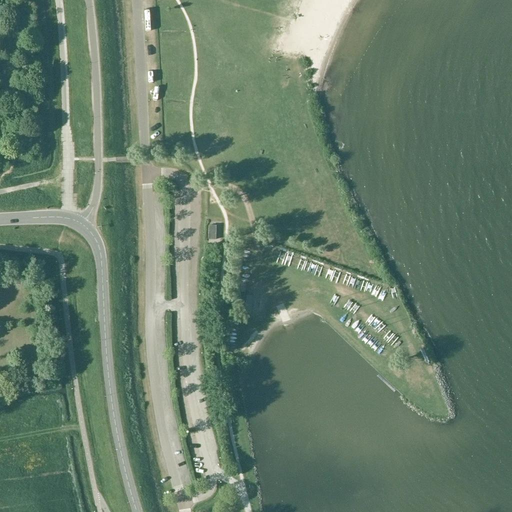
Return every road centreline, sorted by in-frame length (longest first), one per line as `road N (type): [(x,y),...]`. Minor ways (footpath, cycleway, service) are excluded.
road 1 (unclassified): [(184,511),(154,367),(136,0)]
road 2 (tertiary): [(137,511),(117,434),(99,256),(82,225)]
road 3 (unclassified): [(82,225),(97,192),(89,0)]
